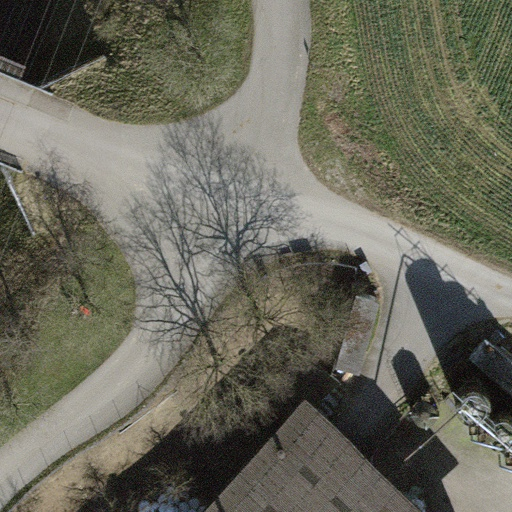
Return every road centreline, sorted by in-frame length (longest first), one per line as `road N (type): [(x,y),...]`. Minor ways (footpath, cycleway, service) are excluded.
road 1 (unclassified): [(230,179),(167,331),(105,401),(30,452),(0,484)]
road 2 (track): [(511,292),(230,179)]
road 3 (residential): [(0,117),(66,144),(230,179)]
road 4 (track): [(281,0),(268,101),(230,179)]
